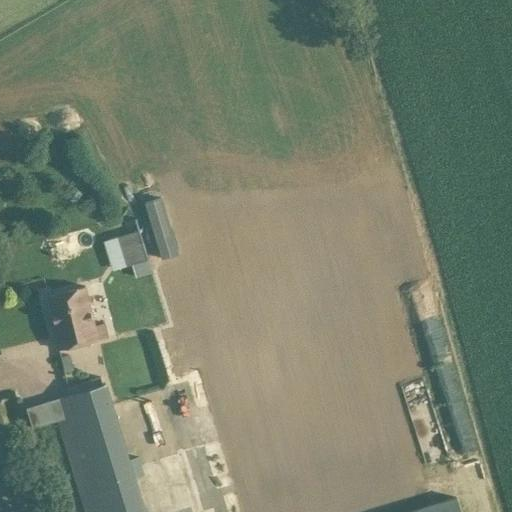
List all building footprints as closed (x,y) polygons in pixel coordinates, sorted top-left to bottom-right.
[(372,141),(390,136),(376,79),(357,83),(372,141)] [(73,186),(66,196),(75,202),(82,193),(73,186)] [(179,252),(162,196),(145,202),(162,258),(179,252)] [(139,230),(119,236),(128,265),(148,258),(139,230)] [(58,348),(109,336),(105,321),(95,324),(86,285),(48,295),(53,314),(50,314),(58,348)] [(185,367),(177,368),(186,421),(202,418),(194,377),(187,378),(185,367)] [(107,383),(52,399),(50,400),(83,511),(145,511),(135,477),(145,474),(140,456),(130,459),(107,383)] [(478,511),(475,499),(432,511),(478,511)]
